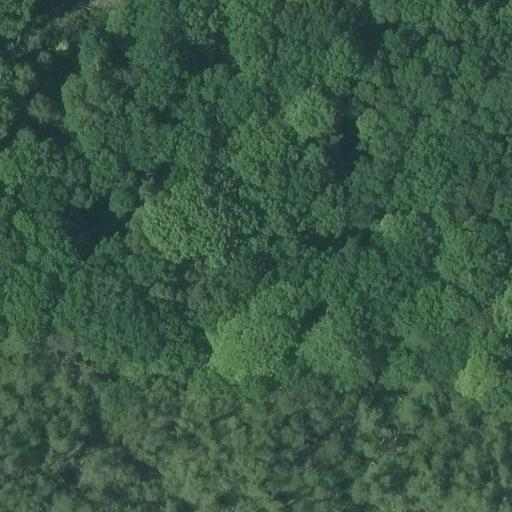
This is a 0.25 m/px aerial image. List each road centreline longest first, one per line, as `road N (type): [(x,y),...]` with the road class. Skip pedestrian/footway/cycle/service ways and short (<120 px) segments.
road 1 (tertiary): [(511,261),(0,305)]
road 2 (track): [(424,267),(397,0)]
